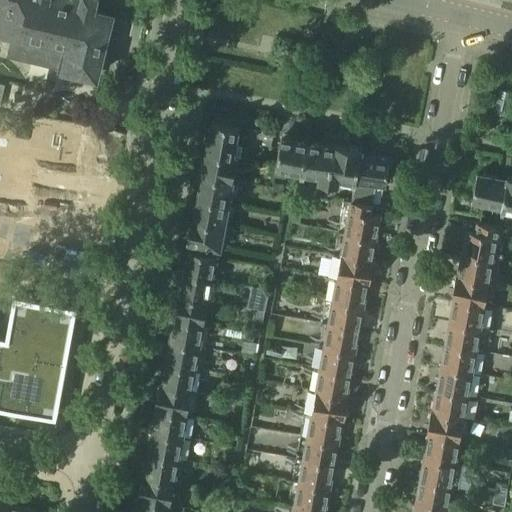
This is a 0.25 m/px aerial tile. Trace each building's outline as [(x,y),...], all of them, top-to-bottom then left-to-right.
[(0,0),(0,9),(3,10),(0,23),(0,28),(1,29),(1,30),(72,48),(67,68),(97,76),(100,62),(106,60),(109,51),(104,47),(106,40),(112,39),(114,30),(109,25),(112,16),(111,15),(112,13),(94,8),(96,0),(0,0)] [(130,34),(140,36),(142,25),(133,23),(130,34)] [(496,112),(505,113),(509,91),(500,89),(496,112)] [(212,121),(208,145),(234,150),(239,126),(212,121)] [(0,204),(25,209),(33,164),(50,167),(52,155),(73,159),(76,136),(0,122),(0,204)] [(303,168),(308,139),(282,134),(276,169),(286,171),(287,165),(303,168)] [(327,178),(334,144),(308,139),(303,168),(302,174),(304,174),(305,169),(320,171),(319,177),(327,178)] [(357,178),(361,151),(362,147),(334,141),(334,144),(327,178),(338,180),(339,175),(354,177),(353,183),(356,183),(357,178)] [(203,170),(234,175),(237,156),(234,155),(234,150),(208,145),(203,170)] [(391,156),(361,151),(357,178),(356,183),(353,197),(373,201),(377,182),(386,183),(391,156)] [(63,168),(58,192),(100,200),(105,176),(63,168)] [(203,170),(199,194),(229,200),(234,175),(203,170)] [(502,204),(507,177),(478,172),(473,198),(502,204)] [(511,173),(508,173),(507,177),(502,204),(501,209),(504,209),(505,204),(511,205),(511,173)] [(316,196),(325,198),(327,186),(318,185),(316,196)] [(58,192),(54,214),(96,222),(100,200),(58,192)] [(199,194),(194,218),(225,224),(229,200),(199,194)] [(346,225),(377,230),(381,212),(371,210),(373,201),(353,197),(352,197),(346,225)] [(54,214),(50,236),(92,245),(96,222),(54,214)] [(192,218),(188,242),(220,248),(225,224),(194,218),(192,218)] [(467,229),(463,252),(493,258),(499,225),(478,221),(476,230),(467,229)] [(372,258),(377,230),(346,225),(341,252),(372,258)] [(50,236),(45,260),(87,268),(92,245),(50,236)] [(187,249),(182,271),(213,277),(217,254),(187,249)] [(337,277),(368,282),(370,283),(375,259),(372,258),(341,252),(337,277)] [(489,280),(493,258),(463,252),(458,274),(489,280)] [(182,271),(178,294),(209,300),(213,277),(182,271)] [(489,280),(458,274),(456,274),(452,298),(454,299),(485,304),(489,280)] [(364,304),(368,282),(337,277),(333,299),(364,304)] [(254,286),(250,304),(264,308),(268,289),(254,286)] [(0,403),(62,415),(82,305),(23,294),(16,335),(0,332),(0,403)] [(172,318),(174,319),(204,324),(209,300),(178,294),(176,294),(172,318)] [(360,327),(364,304),(333,299),(329,322),(360,327)] [(481,327),(485,304),(454,299),(450,321),(481,327)] [(174,319),(170,340),(200,346),(204,324),(174,319)] [(450,321),(446,343),(477,349),(481,327),(450,321)] [(356,349),(360,327),(329,322),(325,344),(356,349)] [(254,353),(256,342),(244,339),(241,351),(254,353)] [(170,340),(166,362),(196,368),(200,346),(170,340)] [(442,366),(473,371),(477,349),(446,343),(442,366)] [(352,371),(356,349),(325,344),(321,366),(352,371)] [(192,390),(196,368),(166,362),(162,384),(192,390)] [(347,394),(352,371),(321,366),(317,389),(347,394)] [(442,366),(438,388),(468,394),(473,371),(442,366)] [(155,408),(157,409),(188,414),(192,390),(162,384),(160,384),(155,408)] [(464,416),(468,394),(438,388),(433,410),(464,416)] [(312,413),(343,418),(345,419),(350,395),(347,394),(317,389),(312,413)] [(184,436),(188,414),(157,409),(153,431),(184,436)] [(464,416),(433,410),(431,410),(427,434),(429,434),(460,440),(464,416)] [(243,413),(230,411),(228,420),(242,422),(243,413)] [(339,440),(343,418),(312,413),(308,434),(339,440)] [(153,431),(149,453),(179,459),(184,436),(153,431)] [(335,464),(339,440),(308,434),(304,458),(335,464)] [(460,440),(429,434),(425,456),(456,461),(460,440)] [(501,457),(511,458),(511,448),(503,447),(501,457)] [(175,481),(179,459),(149,453),(145,475),(175,481)] [(456,461),(425,456),(421,479),(452,484),(456,461)] [(331,485),(335,464),(304,458),(300,479),(331,485)] [(175,481),(145,475),(143,475),(139,498),(140,499),(171,504),(175,481)] [(331,485),(300,479),(296,502),(327,508),(331,485)] [(452,484),(421,479),(417,501),(448,507),(452,484)] [(496,482),(495,492),(506,494),(508,484),(496,482)] [(0,511),(7,511),(9,504),(11,494),(0,491),(0,511)] [(493,502),(504,504),(506,494),(495,492),(493,502)] [(140,499),(137,511),(169,511),(171,504),(140,499)] [(417,501),(414,511),(446,511),(448,507),(417,501)] [(325,511),(327,508),(296,502),(294,511),(325,511)]
